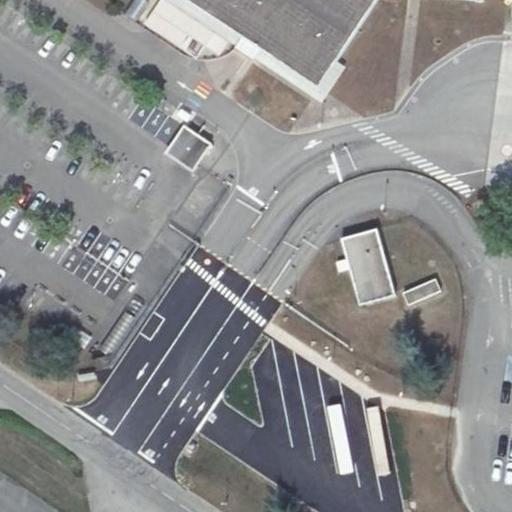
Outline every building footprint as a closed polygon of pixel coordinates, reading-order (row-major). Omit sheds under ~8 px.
[(511,0),(186,0),(320,90),(379,0),(466,0),(485,2),(485,0),(507,0),(507,2),(511,2),(511,0)] [(205,157),(213,146),(197,135),(190,145),(185,141),(177,153),(193,164),(200,153),(205,157)] [(379,229),(343,240),(362,307),(397,296),(379,229)] [(66,270),(109,292),(117,276),(74,254),(66,270)] [(435,282),(407,293),(413,307),(441,296),(435,282)]
